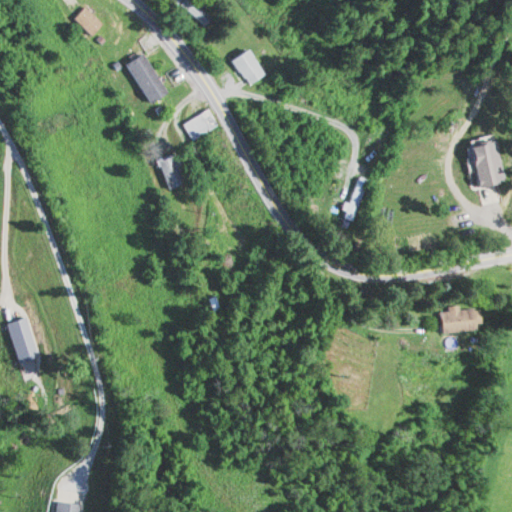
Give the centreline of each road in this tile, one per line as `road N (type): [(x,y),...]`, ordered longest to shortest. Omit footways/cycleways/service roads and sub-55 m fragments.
road 1 (tertiary): [(133,0),(194,69),(270,193),(323,250),(406,268),(511,252)]
road 2 (residential): [(0,126),(101,389),(97,438),(82,475)]
road 3 (residential): [(511,239),(457,191),(450,166),(452,145),(511,34)]
road 4 (residential): [(211,96),(250,94),(342,126),(354,149)]
